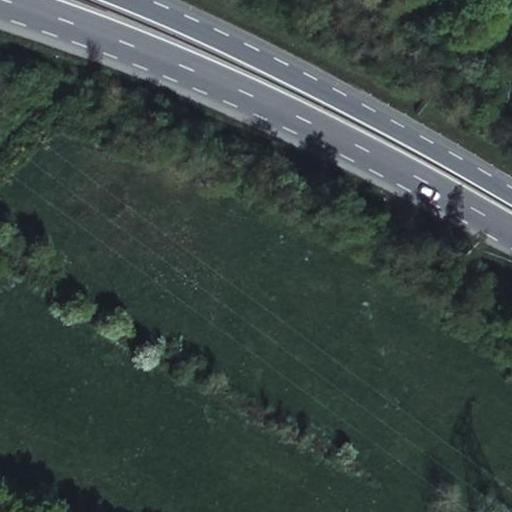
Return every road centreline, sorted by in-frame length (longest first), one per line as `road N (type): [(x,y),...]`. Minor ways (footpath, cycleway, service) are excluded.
road 1 (trunk): [(0,6),(310,122),(511,227)]
road 2 (trunk): [(511,196),(338,98),(125,0)]
